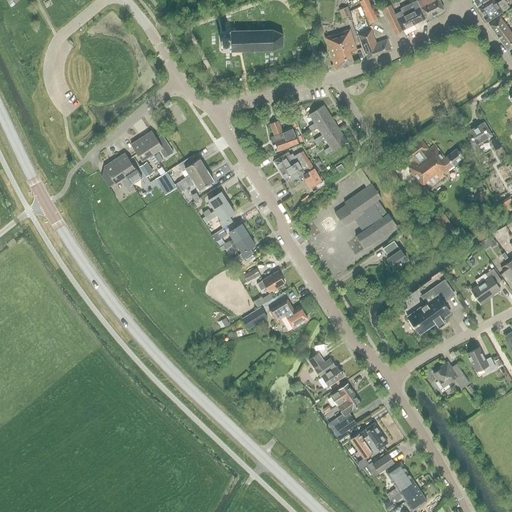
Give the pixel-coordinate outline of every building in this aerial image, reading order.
[(378,18),(368,0),(361,0),(360,1),(370,22),(378,18)] [(416,0),(417,1),(426,19),(444,10),(439,0),(416,0)] [(494,0),(489,0),(478,7),(484,17),(487,22),(503,12),(502,12),(509,8),(504,0),(502,0),(497,4),(494,0)] [(395,15),(402,30),(426,19),(417,1),(408,5),(400,9),(402,11),(395,15)] [(402,30),(395,15),(390,5),(382,9),(395,34),(402,30)] [(350,16),(346,7),(340,9),(343,19),(350,16)] [(362,19),(358,9),(351,12),(354,22),(362,19)] [(500,17),(489,25),(508,51),(511,48),(511,31),(511,32),(500,17)] [(283,34),(273,30),(272,30),(265,31),(265,30),(264,30),(264,31),(229,31),(230,37),(221,37),(221,46),(230,46),(230,52),(231,52),(273,51),(274,51),(282,47),(283,47),(283,46),(283,35),(283,34)] [(335,69),(348,65),(354,64),(350,52),(356,50),(350,30),(325,38),(335,69)] [(358,35),(362,44),(375,39),(371,30),(358,35)] [(387,40),(376,44),(375,39),(362,44),(368,59),(391,50),(387,40)] [(330,65),(328,56),(321,58),(323,67),(330,65)] [(311,131),(317,127),(332,118),(324,105),(309,115),(315,123),(309,127),(311,131)] [(317,144),(325,139),(339,129),(332,118),(317,127),(323,135),(314,140),(317,144)] [(282,131),(278,121),(270,124),(275,136),(270,137),(272,141),(271,141),(275,152),(286,149),(298,143),(292,127),(282,131)] [(473,146),(492,135),(484,122),(466,133),(473,146)] [(325,139),(330,147),(324,151),(327,154),(333,150),(333,151),(347,141),(339,129),(325,139)] [(152,154),(153,154),(159,150),(165,158),(174,153),(162,135),(157,138),(152,131),(141,138),(152,154)] [(501,146),(496,137),(490,141),(496,150),(501,146)] [(155,165),(159,162),(153,154),(152,154),(141,138),(131,144),(142,161),(149,156),(155,165)] [(429,149),(421,139),(401,154),(409,164),(407,165),(412,171),(410,172),(425,192),(445,177),(443,174),(464,158),(457,149),(445,158),(435,144),(429,149)] [(481,159),(476,150),(472,152),(476,162),(481,159)] [(309,160),(303,151),(298,154),(301,159),(303,163),(309,160)] [(288,152),(274,161),(281,171),(297,161),(301,159),(298,154),(294,156),(292,153),(290,155),(288,152)] [(126,176),(127,176),(133,172),(138,180),(142,178),(136,169),(125,153),(115,160),(126,176)] [(179,187),(207,170),(200,159),(195,162),(191,157),(185,161),(178,165),(182,171),(185,168),(190,175),(177,183),(179,187)] [(303,170),(306,168),(308,172),(314,168),(309,160),(303,163),(301,159),(297,161),(303,170)] [(132,184),(127,176),(126,176),(115,160),(104,167),(109,173),(103,177),(109,187),(115,183),(122,178),(128,187),(132,184)] [(304,171),(303,170),(297,161),(281,171),(287,182),(304,171)] [(147,162),(140,167),(146,176),(153,172),(147,162)] [(392,183),(400,178),(390,163),(382,168),(392,183)] [(303,175),(311,187),(321,180),(314,168),(308,172),(303,175)] [(214,181),(207,170),(179,187),(182,191),(190,186),(190,187),(195,183),(199,190),(214,181)] [(161,175),(155,179),(159,185),(165,181),(171,192),(177,188),(167,172),(161,175)] [(237,177),(223,184),(225,188),(239,181),(237,177)] [(372,184),(367,187),(345,203),(346,205),(335,213),(344,226),(356,219),(364,231),(356,237),(365,249),(378,240),(379,241),(398,227),(389,214),(387,215),(377,200),(381,197),(372,184)] [(203,213),(205,217),(228,203),(221,192),(209,200),(215,210),(211,213),(209,209),(203,213)] [(511,203),(511,194),(497,204),(501,210),(511,203)] [(205,217),(203,218),(206,223),(218,215),(221,220),(219,222),(223,228),(233,222),(230,216),(234,213),(228,203),(205,217)] [(454,230),(445,214),(430,223),(440,238),(454,230)] [(223,228),(226,233),(236,226),(233,222),(223,228)] [(222,250),(223,251),(248,235),(242,225),(229,233),(235,242),(231,245),(229,241),(220,247),(222,250)] [(248,235),(223,251),(225,255),(238,247),(242,253),(240,255),(243,260),(253,253),(250,248),(255,245),(248,235)] [(406,240),(413,251),(419,247),(412,236),(406,240)] [(491,236),(485,240),(490,246),(491,248),(497,244),(491,236)] [(407,260),(394,241),(388,245),(394,254),(387,259),(394,269),(407,260)] [(414,265),(424,257),(420,251),(409,259),(414,265)] [(511,283),(511,264),(510,261),(501,268),(511,283)] [(247,282),(260,275),(256,268),(243,275),(247,282)] [(496,283),(501,280),(493,269),(486,274),(489,279),(472,291),(481,304),(489,298),(488,297),(500,289),(496,283)] [(285,283),(278,271),(262,281),(257,284),(261,291),(266,288),(269,292),(285,283)] [(444,324),(445,323),(442,319),(450,313),(443,303),(454,295),(444,281),(433,289),(438,296),(407,317),(420,335),(435,323),(438,328),(439,327),(441,327),(442,326),(443,325),(444,324)] [(257,308),(274,299),(270,293),(262,298),(262,296),(253,301),(257,308)] [(308,320),(300,307),(294,310),(287,299),(269,310),(276,321),(286,315),(294,329),(308,320)] [(270,316),(263,305),(244,317),(251,328),(270,316)] [(487,373),(496,368),(491,358),(486,360),(480,347),(467,353),(476,371),(484,367),(487,373)] [(211,356),(216,366),(223,362),(218,353),(211,356)] [(325,362),(318,353),(308,360),(320,377),(322,377),(329,386),(335,382),(338,380),(343,377),(336,366),(336,367),(330,358),(325,362)] [(462,388),(469,383),(463,373),(457,377),(448,363),(434,373),(439,381),(436,383),(442,392),(450,387),(448,384),(455,379),(462,388)] [(348,384),(330,396),(337,406),(355,394),(348,384)] [(343,414),(336,419),(339,423),(335,426),(341,434),(342,434),(357,424),(349,412),(362,404),(355,394),(337,406),(343,414)] [(331,409),(329,405),(323,409),(326,413),(331,409)] [(374,423),(351,439),(364,459),(388,443),(374,423)] [(341,434),(337,437),(340,442),(350,435),(347,431),(342,434),(341,434)] [(395,463),(388,453),(367,466),(371,472),(373,471),(376,475),(379,473),(395,463)] [(386,472),(393,482),(407,472),(401,462),(386,472)] [(393,482),(399,492),(414,482),(407,472),(393,482)] [(385,503),(388,509),(404,499),(406,501),(420,491),(414,482),(399,492),(389,498),(390,500),(385,503)] [(420,491),(406,501),(412,511),(427,501),(420,491)]
